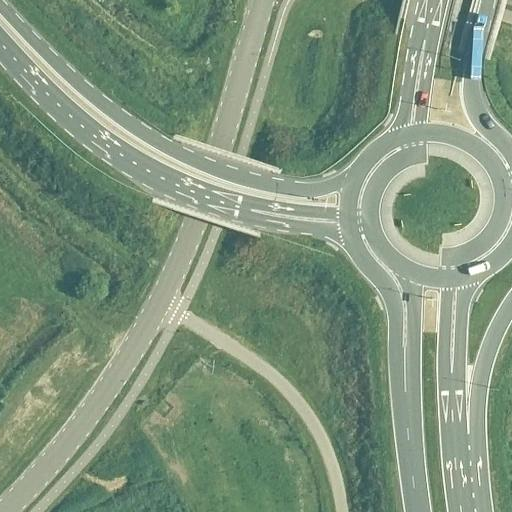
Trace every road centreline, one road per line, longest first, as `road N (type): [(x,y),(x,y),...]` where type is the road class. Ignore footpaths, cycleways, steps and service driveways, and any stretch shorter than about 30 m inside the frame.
road 1 (tertiary): [(6,511),(104,396),(160,304),(264,0)]
road 2 (secondary): [(350,183),(303,192),(187,157),(92,96),(0,6)]
road 3 (secondary): [(0,43),(112,151),(178,187),(262,213)]
road 4 (primary): [(511,160),(469,96),(486,0)]
road 5 (primary): [(459,457),(486,355),(511,305)]
road 6 (primary): [(349,235),(387,290),(404,371)]
road 7 (primary): [(404,371),(415,511)]
